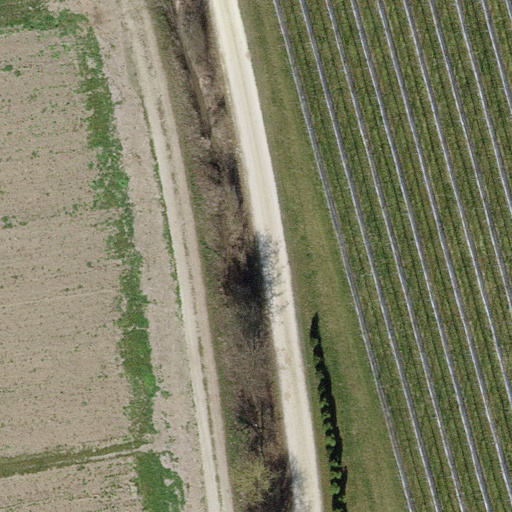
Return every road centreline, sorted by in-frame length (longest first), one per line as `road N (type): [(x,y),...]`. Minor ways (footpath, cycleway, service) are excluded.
road 1 (track): [(224,511),(194,291),(125,0)]
road 2 (track): [(309,511),(273,256),(223,0)]
